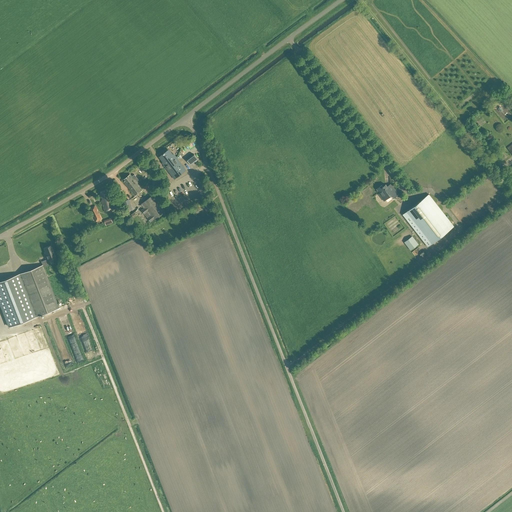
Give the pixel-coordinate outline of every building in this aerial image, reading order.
[(175,178),(186,170),(173,154),(172,155),(170,153),(168,150),(161,155),(165,162),(163,163),(168,170),(169,170),(175,178)] [(186,159),(191,165),(198,160),(194,154),(186,159)] [(134,174),(132,176),(130,174),(124,179),(125,181),(124,182),(135,196),(143,190),(136,181),(138,179),(134,174)] [(393,199),(399,194),(391,184),(387,186),(386,184),(383,187),(382,185),(377,189),(380,193),(379,194),(384,201),(390,196),(393,199)] [(115,208),(109,190),(100,192),(101,194),(100,195),(105,212),(115,208)] [(428,246),(454,226),(429,194),(403,214),(428,246)] [(150,222),(153,220),(163,212),(151,196),(141,204),(144,208),(141,210),(150,222)] [(128,209),(127,206),(127,205),(130,204),(130,203),(130,202),(129,200),(123,202),(122,202),(125,212),(127,211),(129,210),(128,209)] [(91,207),(90,208),(92,213),(94,217),(96,222),(102,219),(99,213),(98,214),(97,211),(98,211),(95,205),(93,206),(94,207),(91,208),(91,207)] [(386,222),(391,230),(401,225),(396,216),(386,222)] [(412,250),(420,244),(414,235),(406,242),(412,250)] [(55,258),(51,246),(43,248),(46,255),(45,255),(47,260),(41,262),(42,266),(0,280),(0,296),(11,326),(58,308),(43,267),(53,263),(51,259),(55,258)]
